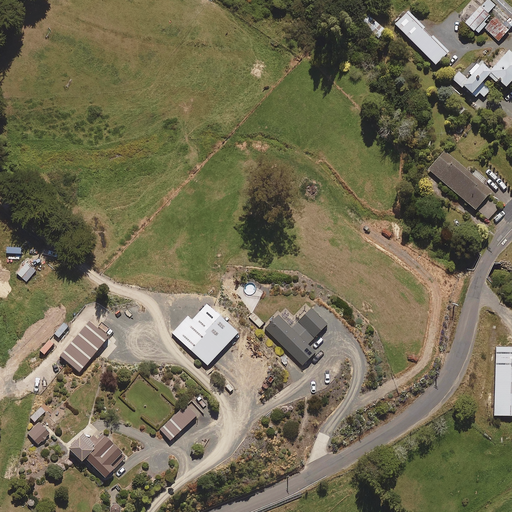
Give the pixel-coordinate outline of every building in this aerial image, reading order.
[(466,22),(465,23),(474,32),(476,30),(481,35),(498,17),(504,23),(492,37),(498,42),(511,27),(511,7),(504,0),(470,0),(458,14),(466,22)] [(434,67),(448,54),(430,36),(428,37),(422,32),(424,30),(407,13),(394,26),(434,67)] [(384,32),(368,17),(360,25),(377,40),(384,32)] [(511,82),(511,58),(507,54),(492,71),(481,61),(465,79),(459,73),(452,81),(470,97),(487,79),(495,86),(496,84),(504,91),(511,82)] [(427,171),(475,212),(477,210),(488,220),(499,208),(487,198),(493,191),(486,185),(485,187),(482,185),(485,181),(475,172),(472,176),(444,152),(427,171)] [(313,310),(294,329),(280,314),(265,329),(304,370),(321,354),(311,344),(330,327),(313,310)] [(253,312),(249,317),(260,329),(265,324),(253,312)] [(214,326),(201,314),(194,321),(189,317),(173,334),(209,367),(239,334),(221,318),(214,326)] [(110,339),(91,323),(61,357),(80,373),(110,339)] [(511,417),(511,349),(495,349),(494,417),(511,417)] [(204,413),(193,401),(161,430),(171,442),(204,413)] [(50,435),(40,424),(28,434),(38,446),(50,435)] [(128,459),(104,435),(98,440),(95,437),(90,442),(86,437),(71,452),(84,465),(87,461),(106,480),(128,459)]
